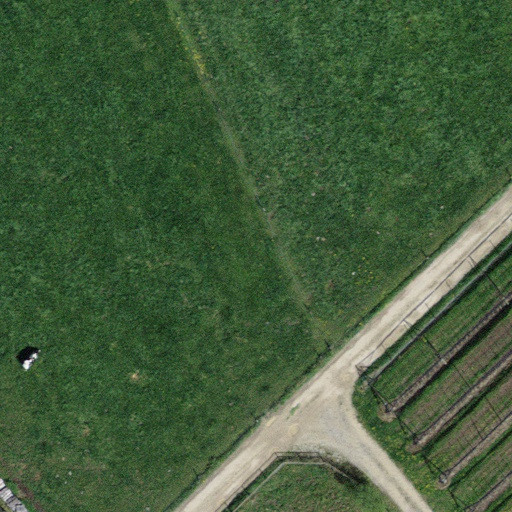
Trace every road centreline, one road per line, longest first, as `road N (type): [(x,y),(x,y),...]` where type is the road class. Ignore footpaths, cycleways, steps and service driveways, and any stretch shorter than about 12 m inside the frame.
road 1 (track): [(197,511),(511,208)]
road 2 (track): [(312,400),(419,511)]
